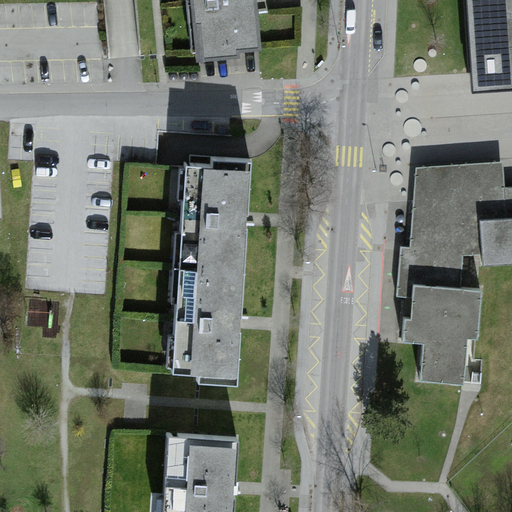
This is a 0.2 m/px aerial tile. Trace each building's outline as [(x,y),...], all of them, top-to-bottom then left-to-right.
[(184,0),(188,51),(258,46),(257,43),(255,11),(254,0),(184,0)] [(511,0),(468,0),(472,69),(473,78),(511,75),(511,0)] [(249,160),(186,157),(176,369),(194,370),(194,379),(238,381),(241,322),(246,217),(249,160)] [(501,160),(414,165),(409,245),(399,245),(396,295),(409,296),(410,281),(478,286),(481,263),(478,217),(505,216),(503,186),(501,160)] [(511,185),(503,186),(505,216),(511,215),(511,185)] [(511,260),(511,215),(505,216),(478,217),(481,263),(511,260)] [(481,287),(478,286),(410,281),(409,296),(408,315),(402,315),(400,338),(420,340),(421,346),(418,378),(462,383),(465,336),(476,337),(481,287)] [(234,442),(165,438),(160,511),(229,511),(231,486),(234,442)]
